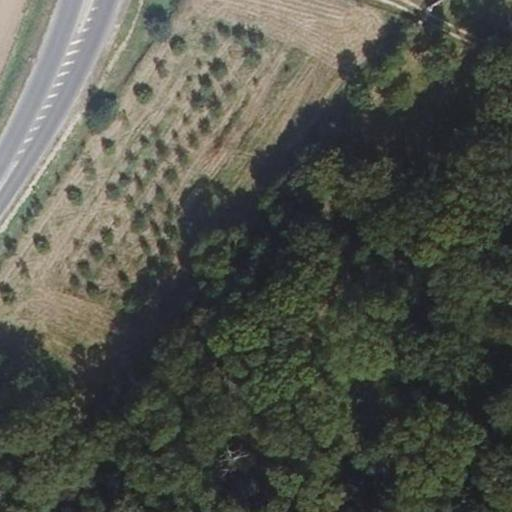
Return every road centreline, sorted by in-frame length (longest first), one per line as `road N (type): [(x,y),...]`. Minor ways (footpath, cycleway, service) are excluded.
road 1 (secondary): [(0,193),(46,133),(110,0)]
road 2 (secondary): [(72,0),(0,176)]
road 3 (unclassified): [(381,0),(511,57)]
